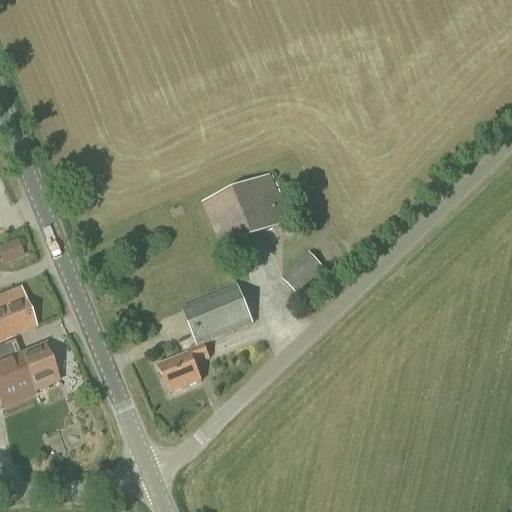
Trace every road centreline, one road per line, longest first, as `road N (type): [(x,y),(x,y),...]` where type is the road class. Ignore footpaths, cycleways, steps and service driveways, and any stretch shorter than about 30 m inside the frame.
road 1 (unclassified): [(150,477),(511,141)]
road 2 (tertiary): [(150,477),(0,109)]
road 3 (unclassified): [(0,490),(74,490),(150,477)]
